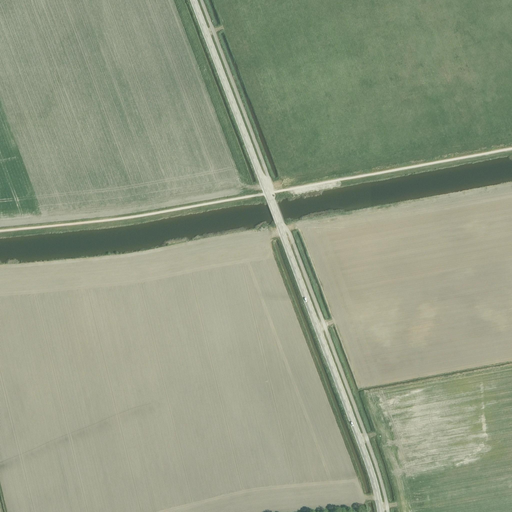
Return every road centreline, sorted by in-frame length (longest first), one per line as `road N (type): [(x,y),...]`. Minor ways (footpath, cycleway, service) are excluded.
road 1 (secondary): [(381,511),(269,200)]
road 2 (secondary): [(193,0),(269,200)]
